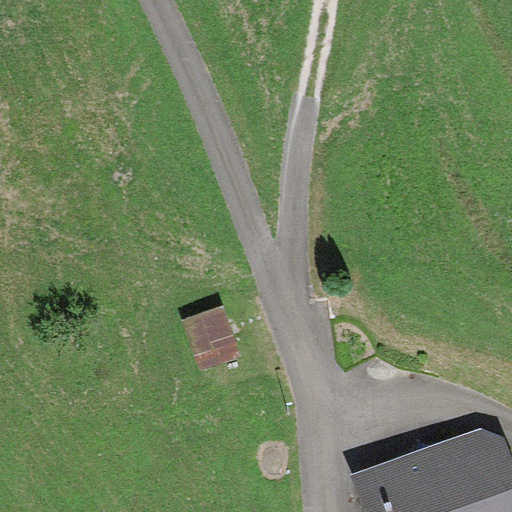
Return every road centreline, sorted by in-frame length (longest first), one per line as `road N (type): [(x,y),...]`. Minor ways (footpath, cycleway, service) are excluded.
road 1 (residential): [(318,419),(303,347),(157,0)]
road 2 (track): [(275,277),(293,255),(303,126),(326,0)]
road 3 (residential): [(318,419),(406,397),(490,412),(511,424)]
